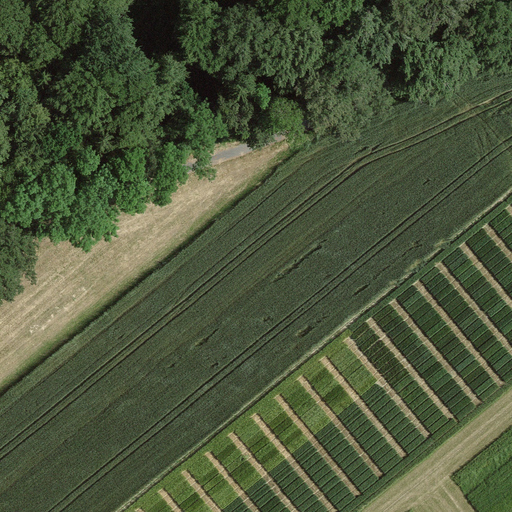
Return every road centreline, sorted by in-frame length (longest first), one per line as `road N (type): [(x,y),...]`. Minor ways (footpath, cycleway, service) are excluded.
road 1 (track): [(399,83),(54,214),(0,222)]
road 2 (track): [(511,28),(399,83)]
